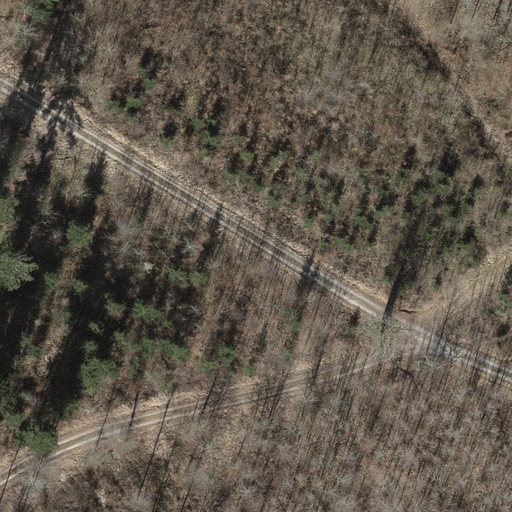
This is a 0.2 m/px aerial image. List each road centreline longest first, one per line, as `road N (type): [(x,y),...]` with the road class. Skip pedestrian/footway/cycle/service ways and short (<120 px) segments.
road 1 (track): [(511,371),(426,338),(0,79)]
road 2 (track): [(511,258),(426,338),(51,445),(0,479)]
